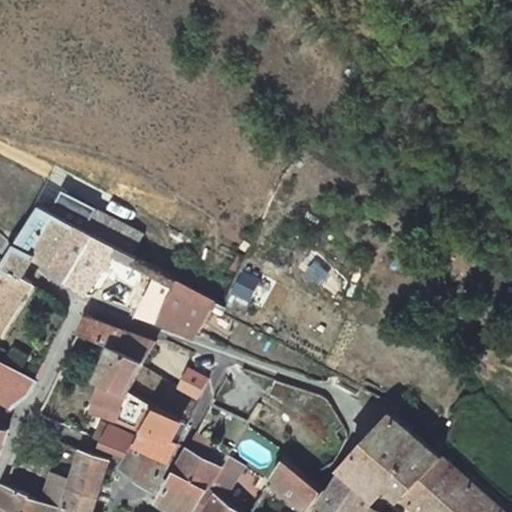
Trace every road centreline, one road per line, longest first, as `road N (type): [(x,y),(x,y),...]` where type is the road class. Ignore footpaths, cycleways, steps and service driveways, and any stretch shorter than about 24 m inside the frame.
road 1 (residential): [(334,474),(360,431),(331,390),(82,304)]
road 2 (residential): [(29,416),(118,454),(122,482),(155,511)]
road 3 (residential): [(29,416),(82,304)]
